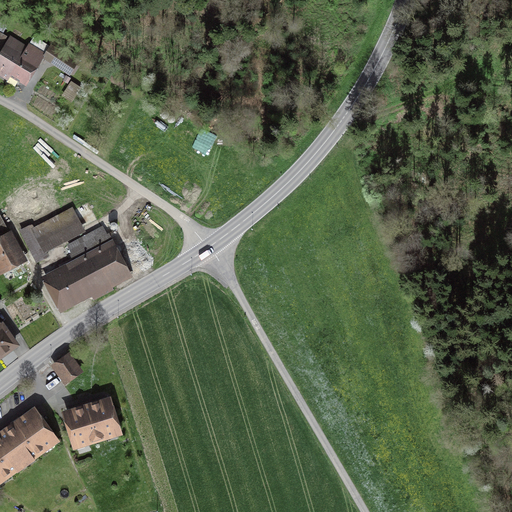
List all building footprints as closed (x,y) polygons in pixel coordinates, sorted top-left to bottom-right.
[(0,66),(33,84),(45,60),(10,42),(0,61),(0,66)] [(78,62),(49,46),(44,56),(72,71),(78,62)] [(73,211),(26,232),(35,251),(82,229),(73,211)] [(0,264),(2,268),(19,259),(3,227),(0,228),(0,264)] [(61,304),(124,272),(112,248),(49,281),(61,304)] [(125,253),(125,255),(126,256),(127,257),(128,258),(129,258),(130,258),(132,257),(133,256),(133,255),(133,254),(133,253),(133,251),(132,250),(130,250),(129,250),(128,250),(126,251),(126,252),(125,253)] [(0,351),(14,340),(0,323),(0,351)] [(73,355),(54,368),(68,388),(87,374),(73,355)] [(108,400),(65,412),(76,446),(118,433),(108,400)] [(65,444),(40,409),(7,433),(32,468),(65,444)] [(0,490),(32,468),(7,433),(0,437),(0,490)]
